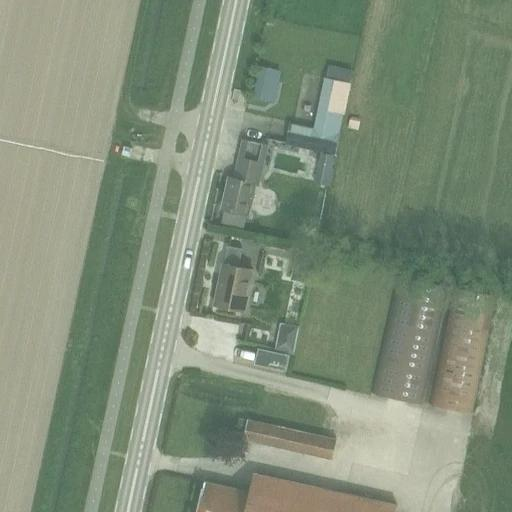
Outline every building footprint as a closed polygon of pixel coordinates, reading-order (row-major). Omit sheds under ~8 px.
[(329,65),(327,76),(352,81),(354,70),(329,65)] [(260,66),(253,98),(274,103),(282,71),(260,66)] [(325,76),(321,96),(348,101),(352,81),(327,76),(325,76)] [(290,122),(286,143),(322,151),(335,154),(337,154),(342,132),(341,129),(344,113),(346,113),(348,101),(321,96),(315,127),(290,122)] [(361,118),(351,116),(349,128),(359,130),(361,118)] [(225,209),(222,225),(243,229),(246,214),(252,215),(258,185),(261,186),(270,145),(245,139),(237,178),(230,176),(223,209),(225,209)] [(322,151),(316,182),(328,185),(332,185),(335,169),(333,166),(335,154),(322,151)] [(224,263),(215,305),(245,311),(254,269),(239,266),(243,248),(229,245),(225,264),(224,263)] [(297,254),(292,279),(309,283),(314,257),(297,254)] [(371,392),(423,404),(450,286),(397,274),(371,392)] [(453,286),(430,404),(475,413),(498,295),(453,286)] [(281,323),(276,349),(294,353),(299,326),(281,323)] [(291,354),(259,347),(255,362),(287,370),(291,354)] [(247,418),(239,417),(238,425),(245,427),(247,418)] [(245,438),(333,459),(338,439),(322,435),(250,418),(245,438)] [(396,511),(399,504),(255,473),(252,491),(205,481),(198,511),(396,511)]
